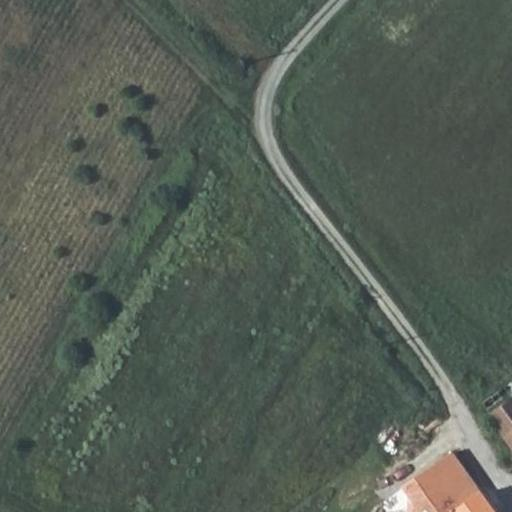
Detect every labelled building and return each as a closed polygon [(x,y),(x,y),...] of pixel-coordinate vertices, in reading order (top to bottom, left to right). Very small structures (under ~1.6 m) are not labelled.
[(491,415),(511,399),(511,395),(505,386),(482,403),(491,415)] [(488,417),(503,438),(511,431),(511,399),(491,415),(488,417)] [(511,431),(503,438),(511,450),(511,431)] [(450,511),(480,490),(452,451),(421,472),(450,511)] [(496,511),(480,490),(450,511),(449,511),(496,511)]
